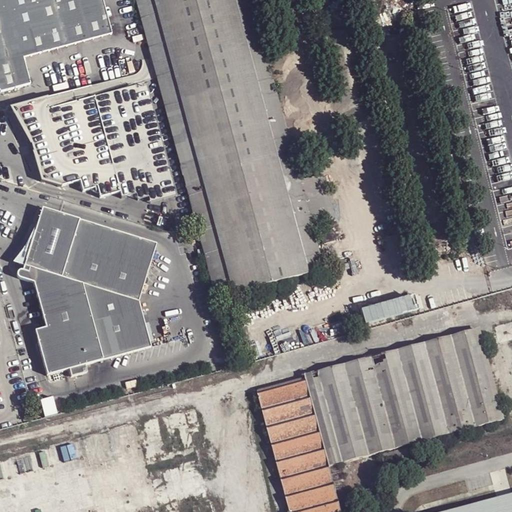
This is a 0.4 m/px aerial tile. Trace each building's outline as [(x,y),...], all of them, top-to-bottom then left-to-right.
[(0,0),(0,85),(0,87),(0,89),(2,92),(32,84),(25,58),(113,34),(103,0),(0,0)] [(199,225),(219,298),(325,270),(312,225),(300,180),(251,0),(137,0),(155,63),(199,225)] [(271,0),(281,32),(288,31),(280,0),(271,0)] [(122,192),(93,86),(13,108),(25,125),(32,142),(39,159),(44,182),(64,188),(82,183),(85,194),(99,190),(102,200),(122,192)] [(325,174),(300,180),(312,225),(337,218),(325,174)] [(160,245),(45,209),(41,224),(40,224),(34,238),(29,247),(23,255),(17,263),(27,266),(26,271),(23,271),(21,273),(20,275),(21,277),(22,278),(23,279),(37,284),(49,329),(39,331),(51,376),(72,370),(89,366),(154,348),(142,302),(160,245)] [(426,344),(450,435),(504,420),(480,330),(426,344)] [(426,344),(307,376),(308,379),(331,467),(450,435),(426,344)] [(89,366),(72,370),(75,378),(91,373),(89,366)] [(291,511),(343,511),(331,467),(308,379),(259,392),(291,511)] [(136,382),(125,384),(127,390),(137,388),(136,382)] [(45,420),(57,417),(54,401),(42,404),(45,420)] [(412,462),(409,448),(384,454),(387,468),(412,462)] [(511,511),(511,496),(455,511),(511,511)]
